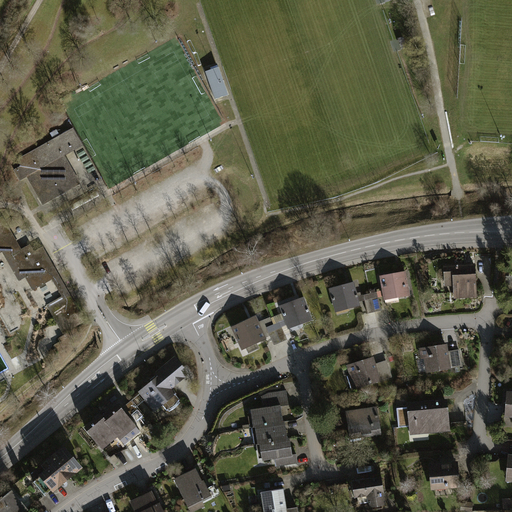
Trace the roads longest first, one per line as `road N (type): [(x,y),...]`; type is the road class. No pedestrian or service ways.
road 1 (secondary): [(511,229),(355,249),(258,279),(186,313)]
road 2 (residential): [(299,362),(366,338),(489,320),(479,449)]
road 3 (secondary): [(186,313),(125,351),(0,460)]
road 4 (residential): [(217,381),(208,413),(180,450),(67,511)]
road 5 (track): [(423,0),(452,162)]
